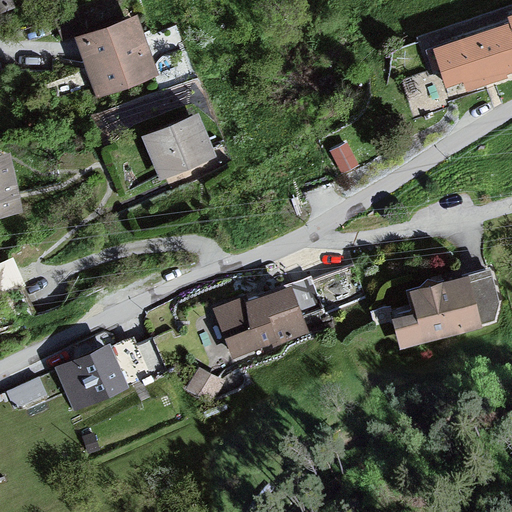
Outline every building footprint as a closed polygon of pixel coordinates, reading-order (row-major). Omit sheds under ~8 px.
[(10,0),(0,0),(0,13),(13,10),(10,0)] [(511,24),(432,48),(446,88),(511,69),(511,16),(510,17),(511,24)] [(138,18),(78,39),(99,97),(158,76),(138,18)] [(199,114),(142,136),(158,178),(215,156),(199,114)] [(10,155),(0,157),(0,217),(23,213),(10,155)] [(14,260),(0,266),(0,295),(25,284),(14,260)] [(489,262),(405,286),(412,309),(388,316),(397,348),(493,321),(500,299),(489,262)] [(286,278),(212,308),(231,355),(305,324),(286,278)] [(104,337),(52,362),(74,408),(126,384),(104,337)] [(225,377),(198,362),(185,385),(212,400),(225,377)] [(38,375),(7,388),(15,408),(46,395),(38,375)]
